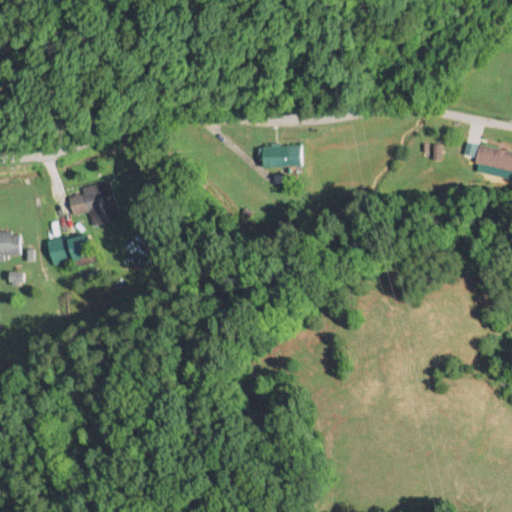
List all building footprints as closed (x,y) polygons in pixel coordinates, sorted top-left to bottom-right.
[(262,165),(302,163),(301,142),(261,144),(262,165)] [(511,169),(511,150),(479,142),(474,161),(511,169)] [(120,219),(111,181),(68,192),(73,214),(89,210),(93,225),(120,219)] [(0,260),(5,260),(5,253),(21,253),(21,231),(0,231),(0,260)] [(75,265),(95,259),(88,233),(67,239),(75,265)]
